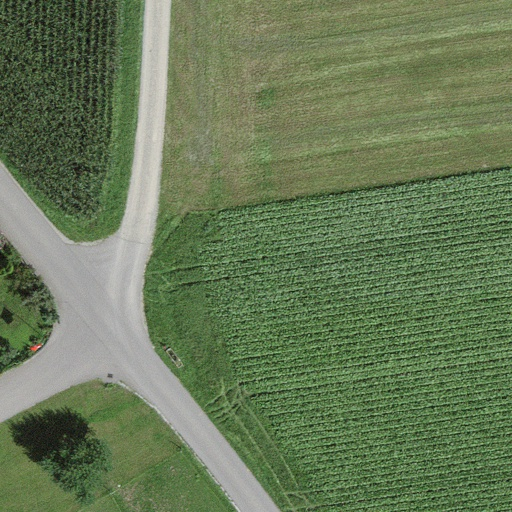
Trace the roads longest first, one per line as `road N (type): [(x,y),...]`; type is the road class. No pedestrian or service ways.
road 1 (track): [(115,333),(148,198),(158,0)]
road 2 (track): [(115,333),(258,511)]
road 3 (unclassified): [(0,203),(115,333)]
